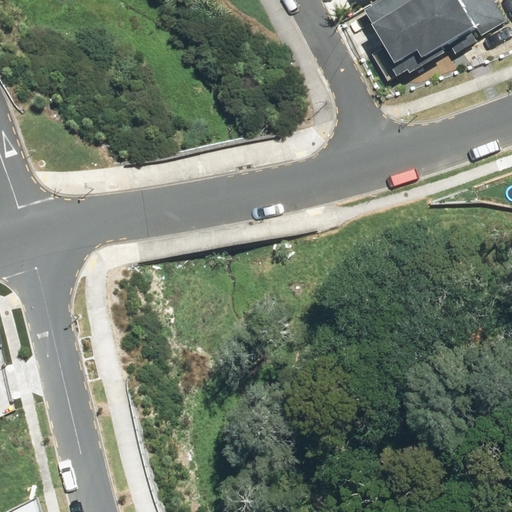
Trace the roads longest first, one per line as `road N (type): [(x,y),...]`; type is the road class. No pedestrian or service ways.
road 1 (residential): [(386,160),(351,175),(28,232)]
road 2 (residential): [(97,511),(28,232)]
road 3 (residential): [(386,160),(304,0)]
road 4 (residential): [(511,114),(386,160)]
